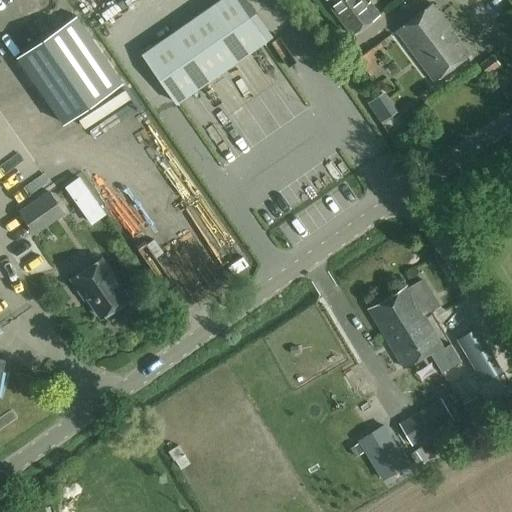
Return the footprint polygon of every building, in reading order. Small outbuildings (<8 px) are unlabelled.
[(236,0),(218,0),(141,54),(176,103),(265,40),(236,0)] [(326,0),(352,34),(379,15),(370,2),(367,3),(364,0),(326,0)] [(486,0),(498,12),(506,4),(502,0),(486,0)] [(434,81),(470,54),(432,3),(396,30),(434,81)] [(123,78),(77,12),(19,53),(64,119),(123,78)] [(372,47),(357,56),(371,79),(385,71),(372,47)] [(491,56),(476,66),(486,77),(500,68),(491,56)] [(104,214),(77,176),(66,184),(92,222),(104,214)] [(65,214),(49,190),(19,211),(35,234),(65,214)] [(101,316),(127,297),(101,260),(72,280),(82,293),(84,291),(101,316)] [(400,333),(426,317),(407,286),(368,309),(385,336),(398,329),(400,333)] [(398,329),(385,336),(403,367),(429,351),(432,355),(444,348),(426,317),(400,333),(398,329)] [(505,378),(496,363),(470,379),(479,393),(505,378)] [(467,379),(452,387),(473,422),(488,413),(467,379)] [(412,445),(453,421),(440,399),(399,423),(412,445)] [(383,425),(359,440),(383,478),(407,464),(383,425)] [(359,443),(351,448),(356,456),(363,451),(359,443)] [(411,453),(419,465),(428,459),(420,447),(411,453)]
